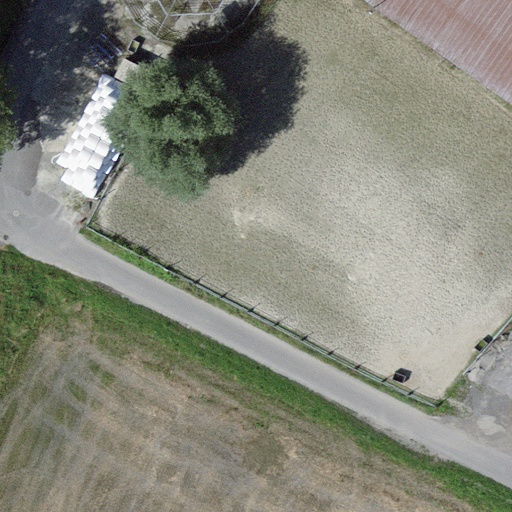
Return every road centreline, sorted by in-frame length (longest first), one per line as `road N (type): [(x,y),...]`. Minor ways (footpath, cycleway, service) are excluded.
road 1 (residential): [(0,212),(511,473)]
road 2 (residential): [(0,122),(62,0)]
